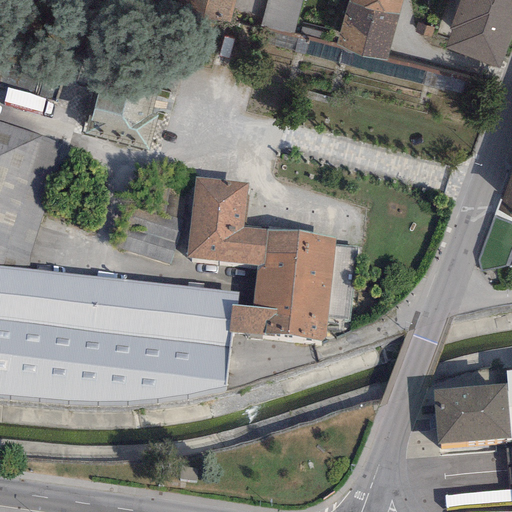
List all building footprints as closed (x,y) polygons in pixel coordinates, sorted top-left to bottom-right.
[(230,23),(235,0),(176,0),(174,9),(230,23)] [(302,1),(299,0),(265,0),(259,25),(293,34),(302,1)] [(401,0),(347,0),(335,48),(386,61),(401,0)] [(451,31),(445,49),(498,68),(511,28),(511,0),(459,0),(449,30),(451,31)] [(84,134),(148,150),(157,116),(151,115),(157,91),(102,77),(91,117),(88,116),(84,134)] [(66,145),(0,124),(0,266),(25,269),(66,145)] [(511,170),(497,211),(511,216),(511,170)] [(335,246),(336,238),(242,228),(247,183),(193,177),(185,257),(256,265),(252,306),(237,304),(230,304),(227,331),(233,332),(324,341),(327,319),(349,321),(357,248),(335,246)] [(152,212),(181,221),(185,185),(156,182),(152,212)] [(169,266),(183,222),(181,221),(152,212),(132,206),(119,251),(169,266)] [(238,292),(222,291),(25,269),(0,266),(0,396),(90,403),(139,401),(179,396),(225,387),(233,332),(227,331),(230,304),(237,304),(238,292)] [(505,384),(432,390),(436,445),(509,439),(505,384)]
